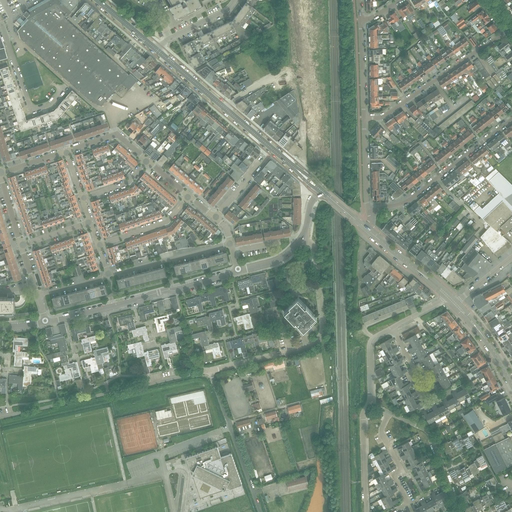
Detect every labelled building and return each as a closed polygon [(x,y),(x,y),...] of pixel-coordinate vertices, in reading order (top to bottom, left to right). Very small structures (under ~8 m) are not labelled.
[(130,74),(129,75),(66,19),(78,5),(78,0),(49,0),(48,1),(48,0),(48,1),(44,3),(43,3),(39,6),(38,6),(34,8),(34,9),(30,11),(29,11),(31,13),(30,14),(27,17),(27,18),(28,19),(18,31),(20,39),(92,102),(101,106),(121,83),(129,90),(137,80),(130,74)] [(183,0),(167,0),(169,3),(170,3),(172,6),(169,7),(170,9),(171,10),(174,16),(175,19),(178,18),(178,19),(186,15),(186,16),(188,15),(188,14),(195,11),(195,12),(199,10),(199,9),(203,7),(202,7),(198,0),(187,0),(186,1),(185,0),(183,0)] [(421,4),(418,0),(414,0),(412,1),(416,8),(419,6),(422,10),(426,7),(425,5),(422,6),(421,4)] [(468,6),(470,8),(467,10),(469,13),(472,10),(473,11),(480,6),(476,1),(472,4),(471,3),(468,6)] [(89,4),(87,2),(86,2),(86,3),(85,2),(85,3),(79,10),(81,12),(78,16),(77,17),(74,15),(71,18),(77,23),(84,15),(91,6),(89,5),(90,4),(89,4)] [(246,2),(243,7),(252,14),(256,10),(246,2)] [(377,6),(376,2),(373,2),(366,2),(367,10),(376,10),(376,6),(377,6)] [(409,4),(403,7),(412,20),(414,19),(410,13),(413,11),(409,4)] [(91,6),(84,15),(87,18),(84,22),(83,21),(79,25),(81,27),(85,23),(87,20),(96,10),(94,9),(94,8),(92,6),(91,6)] [(252,14),(243,7),(240,11),(249,18),(252,14)] [(412,20),(403,7),(398,10),(403,17),(406,15),(409,21),(412,20)] [(96,10),(87,20),(90,22),(89,23),(87,25),(85,23),(81,27),(86,31),(100,15),(101,14),(99,13),(96,10)] [(483,10),(479,13),(471,19),(474,24),(487,15),(485,12),(484,13),(483,10)] [(249,18),(240,11),(236,16),(246,23),(249,18)] [(395,12),(390,16),(390,17),(387,19),(390,23),(391,25),(394,30),(398,28),(397,27),(399,25),(400,26),(402,24),(401,24),(402,24),(395,12)] [(102,18),(100,15),(86,31),(91,36),(95,32),(103,23),(105,20),(102,18)] [(453,15),(450,17),(455,23),(458,21),(457,19),(453,15)] [(489,17),(487,15),(474,24),(478,29),(480,31),(485,27),(484,25),(490,20),(488,18),(489,17)] [(246,23),(236,16),(233,20),(243,27),(246,23)] [(388,26),(385,20),(382,22),(384,25),(382,26),(382,27),(381,28),(378,23),(374,26),(374,25),(369,28),(369,31),(378,30),(381,29),(381,30),(386,28),(388,26)] [(231,21),(226,24),(231,35),(236,32),(231,21)] [(103,23),(95,32),(91,36),(93,37),(96,33),(97,34),(99,32),(101,33),(107,26),(107,25),(106,24),(105,24),(103,23)] [(493,23),(487,28),(489,31),(488,32),(487,31),(485,32),(486,32),(483,34),(486,37),(497,28),(493,23)] [(231,35),(226,24),(221,26),(226,37),(231,35)] [(107,26),(101,33),(96,40),(98,42),(100,44),(102,42),(100,39),(103,35),(106,37),(112,30),(111,30),(112,29),(110,28),(109,28),(107,26)] [(226,37),(221,26),(216,29),(221,39),(226,37)] [(386,28),(381,30),(381,29),(378,30),(369,31),(369,35),(378,35),(378,33),(381,32),(384,30),(385,32),(390,29),(388,26),(386,28)] [(221,39),(216,29),(211,31),(216,42),(221,39)] [(114,32),(112,30),(106,37),(104,40),(105,41),(108,38),(111,41),(116,34),(116,33),(115,32),(114,32)] [(418,31),(412,35),(415,40),(421,36),(418,31)] [(209,32),(204,35),(209,46),(214,43),(209,32)] [(121,38),(116,34),(111,41),(109,44),(110,45),(113,42),(115,45),(121,38)] [(209,46),(204,35),(199,37),(204,48),(209,46)] [(460,38),(459,37),(456,38),(453,41),(455,44),(459,50),(464,47),(460,41),(459,39),(460,38)] [(469,39),(474,46),(477,44),(472,37),(469,39)] [(126,42),(121,38),(115,45),(120,49),(120,48),(126,42)] [(465,38),(460,41),(464,47),(469,43),(465,38)] [(197,45),(194,40),(183,45),(186,50),(197,45)] [(498,51),(499,53),(501,56),(506,52),(504,50),(510,45),(506,40),(498,47),(500,49),(498,51)] [(459,50),(455,44),(453,41),(449,43),(451,45),(449,46),(450,48),(455,54),(459,50)] [(128,44),(126,42),(120,48),(123,51),(128,44)] [(199,50),(197,45),(186,50),(188,55),(199,50)] [(137,52),(132,47),(122,59),(120,60),(124,65),(126,63),(123,60),(127,57),(129,60),(130,59),(137,52)] [(446,51),(443,48),(440,50),(441,52),(440,53),(441,54),(445,60),(450,57),(446,51)] [(455,54),(450,48),(446,51),(450,57),(455,54)] [(511,51),(508,54),(506,52),(501,56),(507,63),(509,61),(511,59),(511,51)] [(141,56),(137,52),(130,59),(132,61),(130,63),(128,61),(126,63),(124,65),(126,66),(129,69),(130,68),(132,66),(141,56)] [(203,57),(200,52),(189,57),(192,62),(203,57)] [(383,57),(383,54),(374,54),(374,56),(369,57),(369,62),(375,62),(375,63),(380,63),(380,57),(383,57)] [(445,60),(441,54),(436,58),(440,64),(445,60)] [(146,60),(141,56),(132,66),(134,67),(137,64),(139,66),(141,64),(146,60)] [(154,59),(150,56),(146,60),(141,64),(143,66),(143,67),(145,68),(154,59)] [(435,56),(432,59),(430,60),(436,67),(440,64),(436,58),(435,56)] [(205,62),(203,57),(192,62),(195,68),(205,62)] [(432,59),(430,57),(428,59),(429,61),(428,61),(429,63),(427,65),(431,70),(436,67),(430,60),(432,59)] [(158,63),(154,59),(145,68),(143,69),(143,70),(142,72),(144,74),(149,68),(153,72),(157,68),(160,65),(158,63)] [(468,73),(469,74),(472,73),(471,71),(472,70),(471,69),(474,67),(470,61),(464,64),(469,72),(468,73)] [(426,63),(422,65),(421,66),(422,68),(426,74),(431,70),(427,65),(426,63)] [(469,72),(464,64),(459,68),(463,74),(466,72),(467,74),(468,73),(469,72)] [(10,72),(8,66),(0,69),(2,75),(10,72)] [(165,69),(161,66),(155,72),(157,74),(156,76),(155,75),(153,78),(154,79),(153,80),(155,81),(165,69)] [(207,66),(197,72),(205,79),(212,70),(207,66)] [(507,76),(501,67),(495,72),(496,74),(501,81),(507,76)] [(426,74),(422,68),(417,71),(421,77),(426,74)] [(463,74),(459,68),(454,71),(458,77),(463,74)] [(169,72),(165,69),(155,81),(156,82),(156,81),(157,81),(158,81),(159,80),(161,81),(169,72)] [(416,69),(414,71),(412,72),(413,72),(411,73),(417,81),(421,77),(417,71),(416,69)] [(144,77),(140,73),(137,70),(132,72),(140,79),(144,77)] [(215,73),(212,70),(205,79),(208,82),(215,73)] [(269,83),(275,94),(298,81),(292,70),(269,83)] [(412,72),(411,70),(409,72),(410,74),(409,74),(410,76),(408,78),(412,84),(417,81),(411,73),(413,72),(412,72)] [(459,80),(458,77),(454,71),(449,75),(453,81),(454,82),(454,83),(459,80)] [(172,75),(169,72),(161,81),(160,82),(164,85),(172,75)] [(221,76),(219,74),(218,75),(215,73),(208,82),(212,85),(217,78),(220,77),(221,76)] [(496,74),(491,78),(486,81),(486,82),(492,90),(501,81),(496,74)] [(176,78),(172,75),(164,85),(166,86),(168,88),(169,87),(169,86),(176,78)] [(453,81),(449,75),(444,78),(448,84),(453,81)] [(223,79),(220,77),(217,78),(212,85),(215,88),(221,81),(222,80),(223,79)] [(403,79),(402,77),(399,79),(401,81),(400,81),(401,83),(398,85),(402,91),(407,87),(403,81),(402,80),(403,79)] [(180,82),(176,78),(169,86),(169,87),(173,90),(180,82)] [(243,82),(243,84),(246,88),(253,84),(250,78),(243,82)] [(412,84),(408,78),(403,81),(407,87),(412,84)] [(448,84),(444,78),(438,82),(442,88),(448,84)] [(224,81),(222,80),(221,81),(215,88),(219,91),(225,84),(223,82),(224,81)] [(387,83),(388,85),(389,87),(390,86),(391,88),(395,85),(391,80),(387,83)] [(181,83),(178,87),(174,92),(173,91),(170,92),(173,94),(174,93),(175,94),(177,91),(180,93),(185,86),(181,83)] [(227,85),(225,84),(219,91),(223,94),(229,86),(227,84),(227,85)] [(480,87),(484,92),(489,89),(485,84),(480,87)] [(232,88),(229,86),(223,94),(227,97),(232,91),(231,90),(232,88)] [(191,91),(186,87),(180,94),(180,93),(178,96),(180,98),(182,95),(184,98),(186,96),(187,97),(191,91)] [(442,97),(437,89),(434,91),(433,89),(431,90),(438,100),(442,97)] [(78,96),(72,90),(68,95),(75,100),(78,96)] [(294,90),(276,101),(290,117),(288,118),(287,117),(282,121),(285,124),(292,118),(299,113),(294,90)] [(438,100),(431,90),(430,91),(431,93),(429,95),(434,103),(438,100)] [(196,96),(193,93),(188,99),(189,100),(181,110),(183,111),(185,109),(187,106),(196,96)] [(254,93),(249,96),(236,104),(236,106),(242,111),(243,112),(251,102),(252,102),(255,100),(254,98),(256,96),(254,93)] [(75,100),(68,95),(65,99),(71,104),(75,100)] [(425,95),(423,96),(429,105),(434,103),(429,95),(426,97),(425,95)] [(200,99),(196,96),(187,106),(185,109),(187,111),(189,108),(191,110),(200,99)] [(429,105),(423,96),(422,97),(423,99),(420,101),(426,108),(429,105)] [(71,104),(65,99),(61,103),(68,108),(71,104)] [(495,101),(499,106),(504,112),(508,108),(503,102),(500,105),(498,103),(499,102),(497,100),(495,101)] [(426,108),(420,101),(416,104),(421,111),(426,108)] [(251,107),(254,104),(252,102),(251,102),(243,112),(247,115),(252,109),(251,107)] [(265,108),(261,102),(257,104),(254,106),(252,109),(247,115),(251,119),(256,112),(254,111),(257,108),(258,108),(259,107),(261,111),(262,110),(263,109),(265,108)] [(68,108),(61,103),(58,107),(64,112),(68,108)] [(493,103),(491,105),(499,116),(504,112),(499,106),(495,109),(494,106),(495,106),(493,103)] [(203,108),(198,104),(196,106),(192,111),(189,115),(191,117),(194,114),(196,116),(203,108)] [(414,105),(409,108),(410,110),(411,111),(414,116),(415,115),(418,118),(421,115),(419,113),(419,112),(414,105)] [(491,105),(489,106),(492,111),(490,113),(495,119),(499,116),(491,105)] [(64,112),(58,107),(54,111),(59,118),(64,112)] [(208,112),(203,108),(196,116),(196,117),(199,119),(194,125),(195,126),(199,122),(208,112)] [(484,110),(482,112),(491,123),(495,119),(490,113),(486,116),(485,114),(486,113),(484,110)] [(59,118),(54,111),(49,113),(52,121),(59,118)] [(408,118),(403,111),(399,114),(407,126),(410,124),(406,119),(408,118)] [(212,116),(208,112),(199,122),(203,126),(207,122),(212,116)] [(491,123),(482,112),(480,114),(482,116),(483,115),(485,117),(481,120),(486,126),(491,123)] [(407,126),(399,114),(394,117),(399,123),(401,122),(405,128),(407,126)] [(216,120),(212,116),(207,122),(209,124),(206,128),(208,130),(216,120)] [(394,117),(389,120),(398,133),(400,135),(402,133),(400,131),(401,131),(396,126),(398,124),(394,117)] [(133,121),(133,122),(127,129),(132,133),(136,129),(138,131),(143,126),(140,124),(141,123),(136,118),(133,121)] [(475,118),(473,119),(482,130),(486,126),(481,120),(478,123),(476,121),(477,120),(475,118)] [(465,124),(461,119),(457,123),(461,129),(470,139),(475,136),(470,129),(469,128),(466,130),(464,127),(462,126),(465,124)] [(482,130),(473,119),(471,121),(473,123),(474,122),(476,124),(472,127),(474,130),(477,134),(482,130)] [(31,128),(29,120),(27,120),(27,123),(19,126),(21,131),(31,128)] [(207,131),(204,134),(206,135),(209,132),(212,134),(213,132),(216,129),(221,123),(216,120),(208,130),(207,131)] [(398,133),(389,120),(385,123),(390,130),(392,129),(396,134),(398,133)] [(160,121),(153,129),(149,133),(154,137),(165,125),(160,121)] [(275,125),(270,121),(263,129),(268,133),(275,125)] [(423,121),(421,124),(420,125),(428,132),(431,128),(423,121)] [(283,124),(281,122),(278,125),(279,126),(277,127),(275,125),(268,133),(272,137),(278,130),(281,126),(283,124)] [(178,127),(173,123),(170,127),(168,128),(172,132),(173,133),(176,130),(178,127)] [(225,127),(221,123),(216,129),(218,132),(215,136),(217,138),(225,127)] [(382,128),(378,125),(374,129),(381,135),(383,133),(385,135),(386,132),(384,130),(382,128)] [(281,126),(278,130),(272,137),(277,141),(282,134),(280,132),(283,128),(281,126)] [(230,131),(225,127),(217,138),(218,139),(222,135),(225,137),(230,131)] [(511,136),(511,132),(508,128),(503,132),(507,137),(510,135),(511,137),(511,136)] [(381,135),(374,129),(370,133),(379,141),(381,139),(379,137),(381,135)] [(470,139),(461,129),(460,130),(462,132),(459,134),(461,137),(466,143),(470,139)] [(235,135),(230,131),(225,137),(219,143),(222,146),(225,141),(228,143),(229,142),(235,135)] [(82,139),(80,132),(74,134),(77,141),(82,139)] [(178,137),(173,133),(172,132),(169,136),(175,141),(178,137)] [(289,136),(286,133),(278,142),(283,146),(290,138),(292,137),(290,135),(289,136)] [(299,136),(299,133),(294,139),(295,140),(293,141),(290,138),(283,146),(288,150),(295,142),(294,142),(296,140),(299,136)] [(503,146),(506,149),(510,145),(504,137),(501,133),(496,137),(503,146)] [(143,134),(137,141),(142,146),(148,138),(143,134)] [(390,137),(395,141),(397,143),(400,141),(392,134),(390,137)] [(455,134),(453,136),(461,146),(466,143),(461,137),(457,140),(455,137),(457,136),(455,134)] [(239,139),(235,135),(229,142),(231,144),(230,145),(232,147),(235,144),(239,139)] [(69,143),(66,136),(61,138),(63,145),(69,143)] [(300,139),(299,136),(296,140),(294,142),(295,142),(288,150),(293,155),(294,154),(295,154),(295,153),(296,153),(295,153),(298,151),(299,151),(300,150),(302,149),(301,148),(296,144),(297,143),(300,139)] [(461,146),(453,136),(451,137),(452,140),(453,139),(455,141),(452,144),(457,150),(461,146)] [(496,137),(491,141),(502,154),(504,153),(500,148),(503,146),(496,137)] [(240,138),(239,139),(235,144),(237,146),(228,157),(230,158),(234,154),(236,152),(244,141),(240,138)] [(58,147),(55,140),(50,142),(52,149),(58,147)] [(167,142),(165,140),(160,147),(151,156),(156,160),(161,153),(164,150),(162,149),(167,142)] [(157,145),(153,141),(145,151),(151,156),(160,147),(157,145)] [(179,144),(175,141),(173,143),(171,145),(167,150),(157,161),(162,165),(175,150),(174,149),(174,148),(176,147),(179,144)] [(249,145),(244,141),(236,152),(238,154),(241,150),(243,152),(249,145)] [(446,141),(444,143),(452,153),(457,150),(452,144),(448,147),(447,145),(448,144),(446,141)] [(502,154),(491,141),(487,145),(492,151),(494,149),(500,157),(503,155),(502,154)] [(42,144),(41,142),(37,143),(38,146),(36,146),(39,153),(44,152),(42,144)] [(452,153),(444,143),(442,145),(444,147),(445,146),(446,148),(443,151),(448,157),(452,153)] [(123,147),(119,144),(114,149),(114,150),(117,152),(117,153),(116,153),(115,154),(116,155),(123,147)] [(250,144),(249,145),(243,152),(242,154),(244,155),(246,152),(249,154),(254,148),(250,144)] [(261,151),(256,146),(254,148),(249,154),(246,157),(253,162),(261,153),(261,151)] [(127,151),(123,147),(116,155),(120,159),(127,151)] [(488,151),(484,147),(479,151),(484,156),(489,152),(488,151)] [(101,158),(98,148),(93,150),(95,157),(99,155),(99,156),(100,158),(101,158)] [(437,148),(435,150),(443,161),(448,157),(443,151),(439,154),(438,152),(439,151),(437,148)] [(28,157),(25,150),(20,152),(22,159),(28,157)] [(443,161),(435,150),(433,152),(435,154),(436,153),(438,155),(434,158),(439,164),(443,161)] [(131,154),(127,151),(120,159),(118,162),(120,164),(122,161),(124,163),(130,156),(131,154)] [(484,156),(479,151),(474,155),(479,160),(484,156)] [(242,161),(234,154),(230,158),(235,162),(239,166),(245,172),(249,167),(242,161)] [(228,157),(226,155),(224,156),(221,159),(224,161),(232,168),(241,176),(245,172),(239,166),(235,162),(230,158),(228,157)] [(479,160),(474,155),(470,159),(475,165),(480,161),(479,160)] [(134,159),(130,156),(124,163),(122,165),(123,167),(126,164),(127,165),(126,166),(127,167),(134,159)] [(224,161),(221,159),(217,156),(216,157),(213,160),(220,166),(224,161)] [(88,159),(87,157),(77,160),(79,165),(84,163),(86,163),(85,160),(88,159)] [(246,157),(243,160),(242,161),(249,167),(253,162),(246,157)] [(430,158),(425,161),(432,170),(437,166),(430,158)] [(138,162),(134,159),(127,167),(124,171),(125,174),(128,169),(130,171),(138,162)] [(425,161),(424,159),(421,161),(423,163),(421,165),(428,173),(432,170),(425,161)] [(64,165),(62,160),(55,162),(57,166),(56,166),(54,167),(54,168),(64,165)] [(277,164),(272,160),(270,160),(262,169),(266,172),(268,169),(271,172),(277,164)] [(472,167),(467,161),(462,165),(467,171),(472,167)] [(281,168),(277,164),(271,172),(275,175),(281,168)] [(416,165),(415,166),(423,177),(428,173),(421,165),(418,167),(416,165)] [(468,172),(467,171),(462,165),(457,168),(463,176),(468,172)] [(108,172),(106,166),(104,166),(106,172),(106,173),(110,183),(115,181),(112,174),(111,170),(108,172)] [(423,177),(415,166),(412,168),(414,170),(415,169),(417,172),(414,174),(419,181),(423,177)] [(44,177),(40,167),(35,169),(38,176),(42,175),(42,177),(43,178),(44,177)] [(90,171),(89,168),(79,171),(81,176),(91,173),(94,172),(94,170),(93,170),(90,171)] [(241,176),(232,168),(229,171),(228,170),(227,172),(237,181),(241,176)] [(286,172),(281,168),(275,175),(280,179),(286,172)] [(454,171),(450,174),(456,182),(464,176),(463,176),(457,168),(457,169),(454,171)] [(118,171),(118,169),(116,170),(120,180),(125,178),(122,171),(118,172),(118,171)] [(266,172),(262,169),(258,175),(264,180),(265,178),(263,176),(264,174),(266,172)] [(503,201),(511,210),(511,208),(511,184),(496,169),(486,178),(499,193),(482,209),(476,203),(471,208),(482,217),(483,219),(503,201)] [(68,175),(66,170),(59,172),(60,176),(57,177),(57,176),(53,177),(54,179),(68,175)] [(30,171),(25,172),(28,180),(32,178),(32,179),(32,181),(34,181),(30,171)] [(291,176),(286,172),(280,179),(285,183),(291,176)] [(408,172),(406,174),(414,184),(419,181),(414,174),(411,177),(408,172)] [(91,174),(91,173),(81,176),(82,181),(84,181),(90,179),(88,175),(91,174)] [(149,176),(145,173),(140,179),(137,182),(141,185),(142,184),(149,176)] [(414,184),(406,174),(404,175),(405,177),(406,177),(408,179),(405,182),(410,188),(414,184)] [(456,182),(450,174),(446,178),(452,186),(456,182)] [(19,178),(18,175),(8,178),(10,183),(17,181),(19,180),(21,179),(26,178),(25,176),(21,177),(21,178),(19,178)] [(266,181),(264,180),(258,175),(254,179),(262,186),(266,181)] [(153,180),(149,176),(142,184),(146,188),(147,187),(153,180)] [(291,176),(285,183),(280,189),(278,192),(277,192),(279,193),(282,189),(287,186),(289,187),(295,180),(291,176)] [(220,177),(214,184),(217,187),(223,179),(220,177)] [(399,179),(401,181),(399,183),(401,185),(400,185),(405,192),(410,188),(405,182),(401,177),(399,179)] [(452,186),(446,178),(442,181),(448,189),(452,186)] [(70,185),(68,180),(62,182),(61,183),(62,187),(61,187),(59,187),(60,189),(62,188),(70,185)] [(102,183),(102,180),(99,181),(86,186),(87,191),(98,187),(97,185),(102,183)] [(157,183),(153,180),(147,187),(149,189),(146,192),(145,192),(144,193),(147,195),(157,183)] [(295,180),(289,187),(292,189),(292,195),(301,195),(301,189),(301,186),(300,184),(295,180)] [(161,187),(157,183),(147,195),(150,197),(151,196),(150,195),(153,190),(155,192),(152,195),(153,196),(156,192),(156,193),(161,187)] [(141,189),(135,184),(132,188),(130,189),(132,196),(136,195),(141,189)] [(442,189),(438,184),(433,188),(437,193),(442,189)] [(22,185),(12,188),(13,193),(20,191),(19,187),(22,186),(22,185)] [(71,190),(70,185),(62,188),(64,192),(63,192),(61,193),(61,194),(71,190)] [(210,194),(216,189),(213,186),(207,191),(210,194)] [(165,190),(161,187),(156,193),(159,195),(159,196),(157,197),(158,198),(165,190)] [(278,192),(273,188),(269,192),(274,196),(277,192),(278,192)] [(437,193),(433,188),(428,192),(433,198),(437,193)] [(169,194),(165,190),(158,198),(155,201),(157,202),(159,200),(161,203),(169,194)] [(128,201),(125,191),(120,192),(122,199),(126,198),(126,199),(127,201),(128,201)] [(433,198),(428,192),(423,196),(431,205),(433,209),(438,205),(433,198)] [(118,204),(115,194),(110,196),(112,203),(116,201),(117,205),(118,204)] [(173,197),(169,194),(161,203),(165,206),(173,197)] [(386,203),(388,203),(389,200),(389,198),(389,196),(387,196),(387,194),(373,195),(373,200),(381,200),(381,197),(383,197),(383,196),(386,196),(386,200),(386,203)] [(26,196),(25,195),(15,198),(17,203),(24,201),(22,197),(26,196)] [(76,200),(74,195),(73,195),(67,197),(69,201),(68,202),(68,201),(66,202),(66,203),(76,200)] [(431,205),(423,196),(418,201),(416,202),(420,207),(423,204),(426,209),(431,205)] [(177,201),(173,197),(165,206),(166,207),(167,206),(170,209),(177,201)] [(104,203),(103,198),(98,200),(91,202),(93,207),(104,203)] [(111,203),(110,201),(105,203),(104,203),(93,207),(95,212),(100,210),(102,209),(101,206),(104,205),(104,206),(111,203)] [(156,208),(153,201),(151,202),(157,219),(162,217),(159,210),(156,211),(155,209),(156,208)] [(511,226),(511,211),(511,210),(503,201),(483,219),(486,221),(491,226),(502,236),(506,232),(506,233),(506,232),(511,226)] [(157,219),(151,202),(149,203),(151,209),(148,210),(149,214),(150,214),(152,221),(157,219)] [(421,209),(420,207),(416,202),(407,210),(412,216),(416,213),(421,209)] [(35,205),(35,203),(32,204),(18,208),(20,213),(27,211),(26,207),(29,206),(29,207),(35,205)] [(80,210),(78,205),(71,207),(72,211),(71,212),(71,211),(69,212),(70,213),(80,210)] [(229,213),(239,222),(244,216),(234,207),(229,213)] [(58,212),(57,208),(55,209),(56,213),(56,212),(59,223),(64,221),(61,211),(58,212)] [(52,212),(50,213),(52,217),(54,224),(59,223),(56,212),(56,213),(55,213),(55,216),(53,217),(53,215),(52,212)] [(114,213),(114,212),(104,215),(95,218),(97,223),(107,219),(106,218),(103,219),(103,217),(109,215),(114,213)] [(146,215),(145,212),(144,212),(147,222),(152,221),(150,214),(149,214),(146,215)] [(427,214),(422,219),(427,224),(428,222),(431,225),(435,222),(427,214)] [(33,216),(32,215),(22,218),(24,223),(31,221),(29,218),(33,216)] [(48,218),(47,215),(46,216),(49,226),(54,224),(52,217),(48,219),(48,218)] [(136,218),(135,215),(134,216),(137,226),(142,224),(139,217),(136,218)] [(455,217),(450,223),(455,227),(459,221),(455,217)] [(107,221),(107,219),(97,223),(98,228),(100,227),(106,225),(104,222),(107,221)] [(126,222),(125,219),(123,219),(127,229),(132,228),(129,220),(126,222)] [(388,225),(387,224),(386,224),(381,230),(388,235),(396,226),(391,222),(388,225)] [(441,227),(435,222),(431,225),(429,227),(436,233),(441,227)] [(401,224),(398,228),(396,226),(388,235),(392,239),(399,231),(401,228),(403,226),(401,224)] [(36,226),(35,225),(25,228),(27,233),(34,231),(33,228),(36,226)] [(297,233),(295,225),(269,229),(270,237),(297,233)] [(502,236),(491,226),(487,230),(486,230),(481,237),(493,252),(496,250),(498,248),(501,246),(503,245),(505,243),(508,241),(502,236)] [(168,235),(166,228),(161,230),(166,247),(168,246),(166,240),(169,239),(168,235)] [(112,230),(112,229),(102,232),(103,237),(110,235),(109,232),(112,230)] [(166,247),(161,230),(156,232),(159,242),(162,241),(164,247),(161,248),(163,253),(168,251),(166,247)] [(181,246),(195,244),(194,243),(200,242),(200,239),(201,239),(199,230),(193,231),(194,236),(180,238),(181,246)] [(241,233),(242,242),(269,239),(268,230),(241,233)] [(476,232),(474,230),(465,239),(468,242),(473,236),(476,232)] [(400,232),(399,231),(392,239),(396,242),(401,236),(398,234),(400,232)] [(159,242),(156,232),(151,233),(154,244),(157,251),(158,254),(163,253),(161,248),(161,246),(157,247),(156,244),(159,242)] [(88,233),(80,235),(82,240),(81,240),(81,239),(79,240),(79,242),(89,238),(88,233)] [(154,244),(151,233),(146,235),(148,242),(152,241),(153,245),(154,244)] [(406,240),(401,236),(396,242),(400,246),(406,240)] [(408,236),(406,240),(400,246),(405,250),(410,244),(413,240),(408,236)] [(478,239),(473,236),(468,242),(461,251),(465,254),(471,247),(478,239)] [(143,245),(141,237),(136,238),(138,245),(142,244),(142,245),(143,250),(142,250),(144,256),(147,255),(145,251),(143,245)] [(10,243),(8,238),(1,240),(3,245),(6,244),(7,247),(10,246),(10,244),(10,243)] [(91,243),(89,238),(79,242),(81,247),(91,243)] [(133,251),(134,251),(131,240),(125,242),(128,249),(131,247),(133,251)] [(69,251),(65,241),(60,242),(63,249),(67,248),(67,249),(67,251),(69,251)] [(93,248),(91,243),(81,247),(80,247),(81,250),(77,252),(77,253),(79,253),(82,252),(83,252),(93,248)] [(423,246),(419,243),(418,244),(417,243),(416,244),(415,245),(414,244),(412,247),(409,251),(414,255),(420,249),(423,246)] [(12,251),(11,246),(10,246),(7,247),(6,244),(3,245),(4,248),(0,249),(0,250),(0,252),(4,251),(5,254),(12,251)] [(55,244),(50,246),(52,250),(53,253),(56,251),(57,251),(57,252),(57,254),(54,256),(55,259),(58,258),(58,259),(60,258),(59,254),(55,244)] [(433,246),(431,244),(428,247),(424,252),(422,250),(416,256),(421,261),(430,250),(433,246)] [(390,264),(370,247),(367,251),(370,253),(364,259),(364,264),(366,266),(365,267),(367,269),(368,268),(375,274),(373,276),(369,273),(363,279),(369,288),(377,279),(381,273),(390,264)] [(475,249),(471,247),(465,254),(461,259),(464,262),(475,249)] [(434,254),(425,264),(430,268),(435,262),(437,259),(434,257),(436,255),(437,256),(441,251),(438,249),(434,254)] [(482,255),(475,249),(464,262),(465,263),(471,268),(482,255)] [(119,252),(119,250),(109,254),(111,259),(118,256),(117,253),(119,252)] [(434,254),(430,250),(421,261),(425,264),(434,254)] [(450,254),(447,252),(443,256),(444,257),(441,259),(442,260),(438,264),(435,262),(430,268),(435,272),(437,270),(444,261),(450,254)] [(45,253),(35,257),(37,262),(44,259),(42,255),(43,255),(45,255),(45,253)] [(95,259),(93,254),(87,256),(86,256),(87,260),(86,261),(86,260),(84,261),(85,262),(95,259)] [(486,259),(482,255),(471,268),(478,273),(491,263),(486,259)] [(121,261),(119,256),(118,256),(111,259),(109,259),(111,264),(121,261)] [(16,262),(14,257),(7,259),(4,260),(6,266),(9,265),(9,264),(16,262)] [(449,261),(447,263),(444,261),(437,270),(441,273),(448,265),(454,259),(451,257),(448,260),(449,261)] [(18,268),(16,262),(9,264),(9,265),(11,270),(18,268)] [(49,265),(48,263),(38,267),(40,272),(47,269),(46,265),(47,265),(49,265)] [(73,264),(74,266),(72,267),(76,276),(81,275),(78,265),(77,263),(73,264)] [(471,268),(465,263),(461,268),(467,272),(471,276),(473,278),(478,273),(471,268)] [(98,269),(96,264),(89,266),(91,270),(90,270),(88,271),(88,272),(98,269)] [(182,274),(179,264),(174,265),(176,275),(182,274)] [(394,267),(390,264),(381,273),(377,279),(379,280),(386,272),(389,274),(394,267)] [(451,267),(448,265),(441,273),(446,277),(452,269),(455,266),(453,265),(451,267)] [(457,269),(455,266),(446,277),(450,281),(460,268),(459,267),(457,269)] [(399,271),(394,267),(389,274),(391,276),(390,277),(390,278),(388,280),(385,278),(384,280),(388,283),(389,283),(399,271)] [(461,269),(460,268),(450,281),(455,285),(471,276),(467,272),(462,278),(457,273),(461,269)] [(57,272),(42,277),(43,282),(51,279),(53,278),(52,275),(60,273),(60,271),(58,271),(57,272)] [(403,275),(399,271),(389,283),(391,284),(395,279),(398,282),(403,275)] [(21,279),(20,273),(12,276),(13,278),(10,279),(10,280),(7,281),(6,278),(2,279),(0,279),(0,282),(1,285),(9,283),(21,279)] [(267,281),(265,273),(251,276),(251,278),(252,278),(253,284),(262,281),(263,288),(268,287),(268,284),(273,283),(273,280),(267,281)] [(405,276),(397,283),(402,288),(409,280),(405,276)] [(410,281),(409,281),(410,282),(405,287),(409,290),(417,281),(417,280),(414,277),(410,281)] [(125,287),(122,278),(117,279),(119,289),(125,287)] [(252,278),(251,278),(238,282),(240,289),(249,287),(250,293),(255,292),(253,284),(252,278)] [(417,280),(417,281),(409,290),(411,293),(412,292),(412,293),(413,292),(414,292),(421,284),(417,280)] [(506,293),(505,291),(500,283),(474,297),(473,298),(473,299),(473,300),(473,301),(478,308),(488,301),(491,307),(501,300),(505,298),(504,296),(501,297),(501,298),(499,299),(498,297),(506,293)] [(425,287),(421,284),(414,292),(417,295),(419,294),(419,293),(425,287)] [(367,285),(362,288),(361,289),(366,296),(371,293),(367,285)] [(227,290),(226,286),(212,289),(213,291),(214,297),(215,297),(221,295),(223,301),(230,300),(228,292),(230,292),(230,289),(227,290)] [(431,293),(425,287),(419,293),(419,294),(417,295),(407,299),(405,299),(409,309),(416,306),(414,302),(415,301),(414,299),(418,296),(419,295),(424,298),(428,296),(431,293)] [(214,297),(213,291),(199,295),(200,297),(201,302),(210,300),(212,306),(217,305),(215,297),(214,297)] [(0,297),(0,312),(1,312),(1,311),(5,311),(5,312),(8,312),(8,311),(12,311),(12,309),(12,304),(15,304),(15,302),(15,299),(15,298),(15,296),(15,294),(13,294),(13,295),(13,298),(13,299),(7,299),(7,298),(0,297)] [(60,306),(58,296),(52,298),(55,307),(60,306)] [(200,297),(186,300),(188,308),(197,305),(199,312),(204,310),(201,302),(200,297)] [(257,297),(255,298),(241,301),(242,306),(248,304),(251,314),(258,312),(257,306),(259,305),(257,297)] [(317,317),(298,297),(283,311),(294,322),(293,323),(296,327),(297,326),(302,331),(317,317)] [(504,304),(501,300),(491,307),(486,310),(482,313),(484,316),(486,319),(487,321),(489,322),(496,318),(495,316),(500,312),(499,311),(498,312),(497,310),(493,313),(492,312),(504,304)] [(488,301),(478,308),(481,311),(482,313),(486,310),(491,307),(488,301)] [(154,312),(152,304),(139,308),(142,322),(147,320),(145,314),(154,312)] [(223,310),(209,314),(209,316),(210,316),(211,321),(220,319),(222,325),(226,324),(223,310)] [(447,312),(444,313),(441,314),(434,318),(437,323),(439,321),(440,323),(451,315),(448,312),(447,312)] [(253,328),(249,314),(236,317),(237,322),(243,320),(245,329),(253,328)] [(118,319),(120,326),(127,324),(129,331),(132,330),(136,329),(132,315),(118,319)] [(168,315),(154,318),(158,332),(165,330),(163,321),(169,319),(168,315)] [(454,320),(451,315),(440,323),(438,325),(440,327),(445,323),(447,325),(454,320)] [(492,327),(502,321),(500,318),(501,317),(500,315),(496,318),(489,322),(492,327)] [(210,316),(209,316),(196,319),(198,327),(207,324),(208,331),(213,330),(211,321),(210,316)] [(458,324),(454,320),(447,325),(442,329),(444,331),(449,327),(451,330),(458,324)] [(510,323),(509,321),(504,324),(502,321),(492,327),(495,332),(510,323)] [(426,322),(423,325),(429,332),(432,329),(426,322)] [(511,325),(510,323),(495,332),(499,337),(506,332),(504,329),(511,325)] [(86,327),(85,324),(71,327),(74,341),(79,340),(77,334),(86,331),(87,333),(91,332),(89,326),(86,327)] [(458,325),(455,328),(452,330),(451,331),(454,333),(446,339),(448,341),(462,330),(458,325)] [(149,340),(145,326),(136,329),(132,330),(134,337),(143,335),(144,341),(146,341),(149,340)] [(182,331),(180,326),(166,329),(170,343),(175,342),(177,341),(175,332),(182,331)] [(270,332),(257,335),(259,343),(268,340),(270,347),(278,345),(275,334),(274,335),(274,333),(274,332),(274,330),(273,329),(271,330),(270,331),(270,332)] [(466,335),(462,330),(448,341),(450,343),(457,338),(459,340),(466,335)] [(209,345),(206,331),(192,335),(193,339),(200,338),(202,347),(204,346),(209,345)] [(511,332),(508,335),(506,332),(499,337),(502,341),(509,337),(511,335),(511,332)] [(243,337),(243,338),(245,344),(254,342),(255,348),(260,347),(259,343),(257,335),(257,333),(243,337)] [(58,343),(60,352),(66,350),(68,350),(64,336),(63,336),(63,334),(61,334),(53,336),(48,337),(50,340),(52,344),(58,343)] [(408,339),(405,340),(404,341),(405,343),(409,340),(411,344),(419,340),(416,334),(415,335),(413,336),(410,337),(408,339)] [(511,335),(509,337),(502,341),(505,346),(511,342),(511,335)] [(95,336),(81,339),(85,353),(92,351),(90,342),(96,340),(95,336)] [(466,336),(462,339),(460,341),(463,345),(461,347),(462,347),(461,348),(460,348),(455,351),(457,354),(472,343),(470,341),(470,340),(469,338),(468,338),(467,338),(465,336),(466,336)] [(28,338),(14,337),(13,352),(15,352),(18,352),(18,345),(28,346),(28,338)] [(243,338),(226,342),(228,349),(241,346),(243,358),(248,356),(245,344),(243,338)] [(393,340),(392,338),(380,344),(383,350),(391,345),(389,342),(393,340)] [(422,345),(419,340),(411,344),(413,347),(408,350),(409,351),(422,345)] [(144,353),(141,342),(127,345),(129,350),(132,349),(133,353),(134,354),(136,354),(137,357),(144,356),(144,353)] [(176,345),(175,342),(170,343),(161,345),(165,359),(167,359),(168,364),(171,364),(170,358),(169,358),(169,355),(178,353),(177,349),(177,347),(178,347),(177,345),(176,345)] [(221,356),(218,342),(209,345),(204,346),(205,350),(212,349),(214,358),(221,356)] [(473,345),(472,343),(457,354),(459,356),(464,353),(464,352),(465,351),(467,350),(470,354),(476,350),(474,349),(475,348),(475,347),(474,345),(473,345)] [(393,349),(391,345),(383,350),(386,355),(398,348),(397,347),(393,349)] [(425,350),(422,345),(409,351),(410,353),(415,351),(417,354),(425,350)] [(107,347),(93,351),(94,353),(95,355),(95,357),(97,364),(98,369),(103,368),(104,368),(102,363),(104,362),(102,353),(108,352),(107,347)] [(399,350),(398,348),(386,355),(389,360),(396,356),(395,353),(399,350)] [(159,356),(158,349),(144,353),(144,356),(146,363),(144,364),(145,367),(142,368),(144,374),(148,373),(150,373),(149,368),(148,368),(147,366),(152,365),(150,359),(159,356)] [(477,349),(476,350),(470,354),(464,359),(466,361),(467,360),(469,362),(471,360),(473,363),(482,357),(477,349)] [(66,350),(60,352),(52,354),(53,358),(60,357),(62,366),(63,366),(63,365),(69,364),(66,350)] [(427,356),(425,350),(417,354),(418,358),(414,360),(415,362),(417,361),(427,356)] [(29,352),(18,352),(15,352),(14,366),(22,366),(22,357),(29,357),(29,352)] [(429,354),(427,356),(417,361),(418,363),(423,361),(424,364),(432,360),(429,354)] [(398,359),(396,356),(389,360),(391,365),(391,366),(401,360),(404,359),(402,357),(398,359)] [(95,357),(82,361),(83,368),(90,366),(92,373),(99,371),(98,369),(97,364),(95,357)] [(487,364),(482,357),(473,363),(475,365),(473,367),(470,369),(472,372),(477,369),(477,368),(476,368),(476,367),(478,366),(480,364),(482,367),(487,364)] [(283,360),(272,363),(273,366),(273,367),(274,369),(285,367),(285,365),(283,361),(283,360)] [(402,362),(401,360),(391,366),(391,365),(389,367),(392,372),(400,368),(398,364),(402,362)] [(435,365),(432,360),(424,364),(426,367),(422,370),(423,372),(427,370),(435,365)] [(77,362),(69,364),(63,365),(63,366),(64,370),(71,368),(73,377),(81,376),(77,362)] [(439,363),(435,365),(427,370),(428,371),(433,369),(434,373),(442,368),(439,363)] [(264,369),(263,365),(241,371),(243,374),(246,373),(247,375),(250,374),(253,372),(264,368),(264,369)] [(38,367),(24,366),(23,376),(24,376),(23,386),(27,386),(27,384),(31,384),(31,371),(38,372),(38,375),(40,375),(41,374),(41,369),(38,369),(38,367)] [(488,366),(484,368),(480,370),(482,373),(477,375),(478,377),(491,371),(488,366)] [(448,372),(445,367),(442,368),(434,373),(436,376),(432,378),(433,380),(445,374),(448,372)] [(402,371),(400,368),(392,372),(395,377),(403,373),(407,371),(406,369),(402,371)] [(494,377),(491,371),(478,377),(479,380),(481,379),(482,383),(484,382),(485,382),(486,382),(486,381),(494,377)] [(404,375),(403,373),(395,377),(391,380),(393,385),(401,381),(400,377),(404,375)] [(445,374),(433,380),(434,382),(438,380),(440,383),(448,379),(445,374)] [(24,376),(23,376),(9,375),(9,383),(18,383),(18,390),(23,390),(23,386),(24,376)] [(497,382),(494,377),(486,381),(486,382),(487,385),(483,387),(484,389),(497,382)] [(83,387),(81,379),(75,380),(77,388),(83,387)] [(451,384),(448,379),(440,383),(442,386),(438,389),(439,391),(451,384)] [(403,384),(401,381),(393,385),(396,390),(398,389),(409,384),(408,382),(403,384)] [(498,384),(497,382),(484,389),(485,391),(488,389),(490,392),(499,387),(500,387),(499,384),(498,384)] [(253,386),(252,383),(244,386),(246,392),(250,390),(249,388),(253,386)] [(411,383),(409,384),(398,389),(401,395),(409,390),(407,387),(412,385),(411,383)] [(467,390),(463,384),(461,385),(464,390),(460,391),(464,399),(470,396),(467,390)] [(322,388),(310,391),(312,398),(323,395),(322,388)] [(457,393),(455,389),(452,390),(454,392),(459,402),(464,399),(460,391),(457,393)] [(411,394),(409,390),(401,395),(404,400),(416,393),(415,392),(411,394)] [(459,402),(454,392),(452,393),(454,397),(451,399),(455,407),(460,404),(459,402)] [(417,395),(416,393),(404,400),(407,405),(415,401),(413,398),(417,395)] [(487,399),(490,403),(498,398),(496,394),(487,399)] [(447,401),(445,397),(443,398),(444,400),(451,412),(451,413),(456,411),(456,409),(455,407),(451,399),(447,401)] [(496,402),(503,415),(511,411),(504,398),(496,402)] [(451,412),(444,400),(442,401),(444,405),(441,407),(445,415),(451,412)] [(417,404),(415,401),(407,405),(410,411),(422,404),(421,402),(417,404)] [(438,409),(435,404),(434,405),(440,418),(441,420),(446,418),(445,415),(441,407),(438,409)] [(300,405),(289,407),(288,408),(289,413),(301,410),(300,405)] [(440,418),(434,405),(432,407),(434,411),(430,413),(435,420),(440,418)] [(156,412),(157,419),(172,416),(171,410),(167,411),(165,411),(164,410),(156,412)] [(427,414),(425,410),(423,411),(423,412),(429,423),(435,420),(430,413),(427,414)] [(475,432),(484,427),(473,410),(465,415),(475,432)] [(265,414),(266,419),(277,416),(275,411),(265,414)] [(237,423),(238,428),(251,424),(250,419),(237,423)] [(511,430),(511,420),(508,422),(509,425),(505,427),(504,425),(499,428),(501,432),(502,433),(511,429),(511,431),(511,430)] [(468,436),(462,439),(465,445),(467,448),(471,446),(471,445),(476,442),(472,435),(473,435),(471,432),(467,433),(468,436)] [(505,439),(502,433),(501,432),(492,436),(496,443),(484,449),(496,474),(508,467),(511,464),(511,443),(510,441),(511,439),(509,437),(505,439)] [(465,445),(462,439),(462,438),(458,439),(452,442),(455,447),(457,451),(461,449),(460,447),(465,445)] [(399,446),(396,448),(397,450),(402,447),(403,451),(411,447),(408,441),(407,442),(405,440),(398,444),(399,446)] [(455,447),(452,442),(451,440),(448,442),(447,441),(441,444),(446,454),(450,451),(450,450),(455,447)] [(224,490),(225,491),(242,485),(231,453),(221,457),(217,447),(218,447),(217,446),(186,457),(192,475),(192,474),(225,490),(224,490)] [(414,452),(411,447),(403,451),(405,454),(401,457),(402,459),(414,452)] [(388,452),(386,449),(382,452),(381,452),(374,456),(377,460),(385,456),(383,454),(388,452)] [(417,457),(414,452),(402,459),(403,460),(407,458),(409,462),(417,457)] [(487,464),(482,455),(478,457),(479,459),(473,461),(474,463),(477,468),(480,467),(481,467),(487,464)] [(386,459),(385,456),(377,460),(379,465),(391,458),(390,456),(386,459)] [(420,463),(417,457),(409,462),(411,465),(407,467),(408,469),(410,468),(420,463)] [(392,461),(391,458),(379,465),(382,469),(389,465),(388,463),(392,461)] [(422,461),(420,463),(410,468),(411,470),(415,468),(417,471),(425,467),(422,461)] [(479,472),(477,468),(474,463),(470,465),(471,466),(466,469),(469,476),(472,474),(473,475),(479,472)] [(391,468),(389,465),(382,469),(384,474),(388,472),(396,468),(395,465),(391,468)] [(427,472),(425,467),(417,471),(419,475),(414,477),(415,479),(427,472)] [(461,471),(460,472),(459,470),(458,470),(455,471),(454,470),(449,473),(454,482),(455,483),(458,482),(459,484),(465,482),(464,480),(470,476),(469,476),(466,469),(465,467),(461,470),(461,471)] [(389,474),(388,472),(384,474),(376,478),(378,483),(386,479),(385,476),(389,474)] [(430,478),(427,472),(415,479),(416,481),(421,478),(422,482),(430,478)] [(273,479),(271,474),(264,476),(260,478),(262,483),(273,479)] [(306,476),(287,481),(289,491),(308,486),(306,476)] [(433,483),(430,478),(422,482),(424,485),(420,487),(421,489),(433,483)] [(387,481),(386,479),(378,483),(380,488),(393,481),(391,479),(387,481)] [(394,483),(393,481),(380,488),(383,492),(391,488),(389,485),(394,483)] [(449,499),(442,487),(440,488),(442,492),(439,494),(443,502),(449,499)] [(392,490),(391,488),(383,492),(385,497),(393,492),(393,493),(397,490),(396,488),(392,490)] [(436,496),(433,491),(431,492),(433,495),(438,505),(443,502),(439,494),(436,496)] [(393,492),(385,497),(381,499),(384,503),(391,499),(390,497),(394,495),(393,493),(393,492)] [(492,493),(488,495),(488,494),(482,497),(482,498),(486,505),(487,506),(493,503),(492,501),(495,500),(492,493)] [(438,505),(433,495),(431,496),(433,500),(430,502),(434,510),(439,507),(438,505)] [(486,505),(482,498),(479,499),(478,499),(473,502),(474,505),(478,511),(483,508),(483,506),(486,505)] [(393,502),(391,499),(384,503),(386,508),(388,507),(391,506),(394,504),(398,502),(397,500),(393,502)] [(426,504),(424,499),(422,500),(428,511),(429,511),(434,510),(430,502),(426,504)] [(428,511),(422,500),(420,501),(422,506),(419,507),(421,511),(428,511)] [(506,505),(503,500),(502,501),(494,505),(497,511),(499,510),(499,511),(503,511),(511,508),(509,504),(506,505)]
